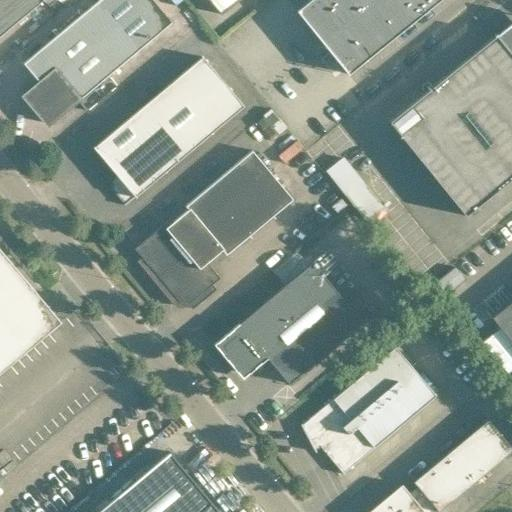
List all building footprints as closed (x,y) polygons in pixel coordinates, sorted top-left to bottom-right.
[(44,1),(42,0),(0,0),(0,35),(42,0),(43,2),(44,1)] [(24,96),(47,124),(77,99),(78,101),(171,23),(152,0),(98,0),(23,64),(39,83),(24,96)] [(208,0),(221,15),(238,0),(208,0)] [(308,0),(296,11),(347,74),(438,0),(308,0)] [(511,20),(495,34),(493,35),(494,36),(388,121),(465,215),(511,176),(511,20)] [(124,204),(123,205),(124,206),(134,197),(135,198),(136,197),(135,196),(151,183),(243,106),(202,57),(94,147),(94,146),(93,147),(119,178),(115,181),(114,191),(124,204)] [(187,209),(172,221),(170,218),(134,249),(180,303),(189,304),(219,278),(206,261),(221,249),(226,254),(292,199),(251,149),(184,205),(187,209)] [(337,150),(318,164),(361,222),(380,208),(337,150)] [(0,250),(0,372),(60,322),(0,250)] [(242,379),(249,373),(267,358),(288,384),(362,322),(312,262),(213,345),(242,379)] [(511,342),(511,299),(491,317),(511,342)] [(344,473),(436,396),(395,347),(327,404),(302,424),(301,424),(300,424),(315,452),(316,452),(315,449),(320,446),(343,474),(344,474),(344,473)] [(438,511),(511,450),(511,448),(500,434),(487,419),(413,482),(418,487),(409,494),(401,485),(367,511),(427,511),(434,507),(438,511)] [(219,511),(169,452),(131,485),(146,503),(134,511),(219,511)] [(131,485),(98,511),(134,511),(146,503),(131,485)]
